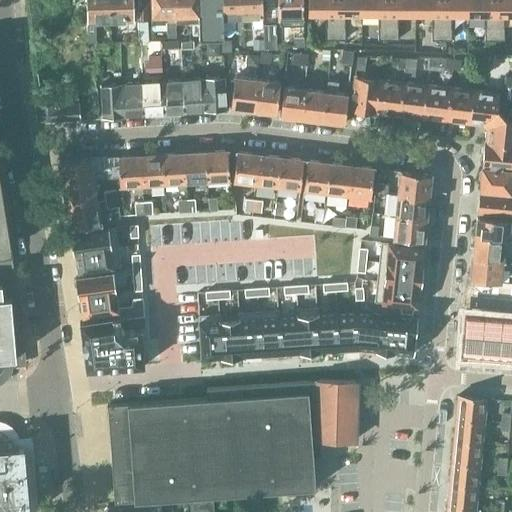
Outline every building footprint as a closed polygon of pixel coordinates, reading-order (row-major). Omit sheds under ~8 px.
[(110,21),(109,0),(85,0),(86,22),(87,22),(87,30),(87,42),(95,42),(94,22),(110,21)] [(132,0),(109,0),(110,21),(133,21),(132,0)] [(136,0),(137,4),(138,41),(148,41),(147,0),(136,0)] [(150,0),(151,21),(175,21),(174,0),(150,0)] [(174,0),(175,21),(198,21),(197,0),(174,0)] [(197,0),(198,21),(198,40),(224,39),(223,19),(222,0),(197,0)] [(242,0),(222,0),(223,19),(234,18),(235,28),(243,28),(242,0)] [(263,0),(242,0),(243,28),(253,28),(252,18),(263,18),(263,0)] [(276,0),(277,18),(277,23),(288,23),(288,17),(303,17),(302,0),(276,0)] [(335,0),(307,0),(308,13),(325,13),(325,26),(335,26),(335,0)] [(362,14),(361,0),(335,0),(335,26),(345,27),(345,13),(362,14)] [(388,27),(388,0),(361,0),(362,14),(378,14),(378,27),(388,27)] [(415,14),(414,0),(388,0),(388,27),(398,27),(398,14),(415,14)] [(441,27),(441,0),(414,0),(415,14),(431,14),(431,27),(441,27)] [(468,14),(467,0),(441,0),(441,27),(451,27),(451,14),(468,14)] [(494,28),(494,0),(467,0),(468,14),(484,14),(484,27),(494,28)] [(511,14),(511,0),(494,0),(494,28),(504,28),(504,14),(511,14)] [(264,24),(264,49),(277,49),(276,24),(264,24)] [(183,25),(175,25),(175,37),(183,37),(183,25)] [(325,26),(325,38),(335,38),(335,26),(325,26)] [(335,38),(345,39),(345,27),(335,26),(335,38)] [(76,27),(76,40),(78,40),(78,42),(86,42),(86,27),(76,27)] [(378,27),(378,39),(388,39),(388,27),(378,27)] [(388,39),(398,39),(398,27),(388,27),(388,39)] [(431,27),(431,39),(441,39),(441,27),(431,27)] [(441,39),(451,39),(451,27),(441,27),(441,39)] [(484,27),(484,40),(494,40),(494,28),(484,27)] [(494,40),(504,40),(504,28),(494,28),(494,40)] [(181,49),(181,40),(160,41),(160,49),(181,49)] [(192,40),(181,40),(181,49),(193,48),(192,40)] [(123,52),(139,52),(139,43),(123,43),(123,52)] [(342,58),(352,58),(352,50),(342,50),(342,58)] [(268,52),(260,53),(260,62),(267,62),(268,52)] [(238,55),(228,55),(228,65),(239,64),(238,55)] [(358,57),(356,68),(364,69),(365,57),(358,57)] [(397,68),(404,69),(406,59),(398,58),(397,68)] [(444,68),(453,69),(454,59),(445,58),(444,68)] [(406,59),(404,69),(412,70),(414,60),(406,59)] [(454,59),(453,69),(460,70),(462,60),(454,59)] [(147,62),(148,76),(162,75),(161,61),(147,62)] [(224,73),(224,61),(216,62),(216,73),(224,73)] [(72,79),(71,80),(71,85),(86,84),(85,74),(72,75),(72,79)] [(96,74),(85,74),(86,84),(93,84),(96,84),(96,74)] [(247,109),(253,110),(257,78),(234,75),(230,108),(235,108),(236,110),(242,111),(243,109),(247,110),(247,109)] [(376,113),(376,111),(375,111),(379,79),(355,76),(351,110),(364,112),(366,114),(370,115),(372,113),(376,113)] [(203,78),(205,110),(205,111),(226,109),(224,77),(203,78)] [(203,78),(183,79),(185,111),(205,110),(203,78)] [(257,78),(253,110),(260,111),(264,112),(265,114),(271,114),(273,113),(276,113),(280,81),(257,78)] [(183,79),(162,80),(164,112),(185,111),(183,79)] [(327,91),(323,121),(345,124),(348,94),(337,92),(338,80),(328,79),(327,91)] [(375,111),(376,111),(399,114),(403,82),(379,79),(375,111)] [(162,80),(142,82),(144,114),(164,112),(162,80)] [(142,82),(122,83),(123,115),(144,114),(142,82)] [(399,114),(423,117),(427,85),(403,82),(399,114)] [(123,115),(122,83),(100,84),(102,116),(123,115)] [(423,117),(447,120),(451,88),(427,85),(423,117)] [(280,116),(301,118),(305,89),(283,86),(280,116)] [(447,120),(471,122),(475,91),(451,88),(447,120)] [(301,118),(323,121),(327,91),(305,89),(301,118)] [(485,124),(486,124),(485,123),(486,117),(491,118),(497,113),(497,109),(499,93),(475,91),(471,122),(485,124)] [(79,101),(78,101),(36,103),(37,120),(80,118),(79,101)] [(485,123),(486,124),(488,127),(489,128),(495,128),(496,122),(500,118),(507,119),(497,109),(497,113),(491,118),(486,117),(485,123)] [(487,140),(487,142),(511,144),(511,119),(507,119),(500,118),(496,122),(495,128),(489,128),(488,127),(488,130),(486,132),(485,138),(487,140)] [(511,144),(487,142),(485,142),(484,145),(482,147),(481,152),(483,154),(482,167),(511,170),(511,144)] [(228,150),(206,151),(207,181),(229,180),(228,150)] [(206,151),(184,152),(185,182),(207,181),(206,151)] [(233,181),(255,184),(259,154),(237,151),(233,181)] [(184,152),(162,153),(163,184),(180,183),(180,189),(186,188),(185,182),(184,152)] [(162,153),(139,155),(141,185),(141,192),(151,191),(150,184),(163,184),(162,153)] [(255,184),(277,187),(281,156),(259,154),(255,184)] [(119,177),(119,186),(141,185),(139,155),(117,156),(119,177)] [(89,157),(93,180),(106,178),(119,177),(117,156),(89,157)] [(281,156),(277,187),(299,189),(303,159),(281,156)] [(63,185),(93,180),(89,157),(59,163),(63,185)] [(303,190),(325,192),(329,162),(307,159),(303,190)] [(325,192),(348,195),(351,165),(329,162),(325,192)] [(351,165),(348,195),(370,198),(374,167),(351,165)] [(511,174),(511,170),(482,168),(482,170),(479,171),(479,178),(481,180),(480,190),(510,193),(511,174)] [(398,193),(429,197),(431,174),(401,171),(398,193)] [(63,185),(66,207),(97,202),(93,180),(63,185)] [(0,282),(1,282),(2,282),(2,280),(0,280),(0,272),(14,270),(0,182),(0,282)] [(376,183),(375,191),(386,193),(387,184),(376,183)] [(103,191),(105,200),(117,198),(116,189),(103,191)] [(396,215),(426,219),(429,197),(398,193),(396,215)] [(373,204),(372,213),(381,214),(381,213),(379,212),(381,195),(374,194),(373,204)] [(477,213),(511,216),(511,197),(479,194),(477,213)] [(216,210),(215,197),(207,198),(208,210),(216,210)] [(117,198),(105,200),(106,208),(118,206),(117,198)] [(187,212),(186,199),(176,200),(177,212),(187,212)] [(194,199),(186,199),(187,212),(194,211),(194,199)] [(244,200),(243,214),(251,215),(253,201),(244,200)] [(150,201),(142,202),(143,214),(151,214),(150,201)] [(251,215),(260,216),(261,202),(253,201),(251,215)] [(97,202),(66,207),(70,229),(100,224),(97,202)] [(143,214),(142,202),(133,202),(134,215),(143,214)] [(273,216),(282,217),(283,205),(275,204),(273,216)] [(315,209),(314,221),(322,222),(323,209),(315,209)] [(381,214),(372,213),(371,221),(380,222),(381,214)] [(335,223),(344,224),(345,216),(336,215),(335,223)] [(426,219),(396,215),(393,238),(413,240),(424,241),(426,219)] [(345,216),(344,224),(352,225),(353,217),(345,216)] [(475,234),(475,236),(505,238),(505,229),(511,229),(511,220),(477,217),(476,225),(474,225),(473,234),(475,234)] [(218,222),(168,222),(169,233),(218,232),(218,222)] [(137,224),(129,224),(130,237),(138,236),(137,224)] [(370,230),(370,235),(378,236),(379,226),(371,225),(370,230)] [(115,226),(70,233),(74,253),(75,253),(75,252),(118,246),(115,226)] [(473,255),(473,258),(502,261),(505,238),(475,236),(474,247),(472,247),(471,255),(473,255)] [(381,241),(378,261),(421,266),(422,265),(424,246),(413,244),(381,241)] [(118,246),(75,252),(75,253),(76,261),(78,272),(121,265),(118,246)] [(359,247),(358,259),(366,260),(367,248),(359,247)] [(139,253),(131,254),(132,266),(140,265),(139,253)] [(502,261),(473,258),(472,268),(470,268),(469,276),(471,276),(471,280),(500,282),(502,261)] [(358,259),(356,271),(365,272),(366,260),(358,259)] [(378,261),(376,281),(419,285),(419,286),(420,286),(422,265),(421,266),(378,261)] [(140,265),(132,266),(133,278),(141,278),(140,265)] [(113,271),(75,277),(78,296),(79,296),(115,291),(113,271)] [(141,278),(133,278),(134,290),(142,289),(141,278)] [(346,281),(334,282),(335,290),(347,289),(346,281)] [(376,281),(374,301),(401,304),(413,305),(415,306),(417,306),(417,304),(419,286),(419,285),(376,281)] [(0,282),(0,372),(4,366),(5,357),(12,357),(16,357),(15,353),(13,328),(13,324),(11,300),(11,299),(10,296),(7,296),(7,297),(2,297),(1,286),(2,286),(1,282),(0,282)] [(334,282),(322,283),(323,291),(335,290),(334,282)] [(307,284),(295,285),(296,293),(308,292),(307,284)] [(295,285),(283,285),(284,294),(296,293),(295,285)] [(268,286),(256,287),(257,295),(269,295),(268,286)] [(474,286),(473,294),(486,295),(486,287),(474,286)] [(256,287),(244,288),(245,296),(257,295),(256,287)] [(363,287),(354,287),(355,301),(364,300),(363,287)] [(486,287),(486,295),(498,296),(498,288),(486,287)] [(229,289),(217,290),(218,298),(230,297),(229,289)] [(217,290),(205,291),(206,299),(218,298),(217,290)] [(115,291),(79,296),(80,299),(81,304),(80,304),(81,314),(82,313),(82,314),(82,315),(118,310),(118,307),(115,291)] [(142,297),(132,298),(132,305),(132,307),(143,307),(142,297)] [(401,304),(400,312),(412,314),(413,305),(401,304)] [(118,310),(119,316),(119,315),(120,319),(133,317),(132,307),(132,305),(118,307),(118,310)] [(316,306),(297,308),(300,351),(299,351),(299,352),(320,350),(319,350),(316,306)] [(317,306),(316,306),(319,350),(320,350),(339,348),(336,312),(318,313),(317,306)] [(143,307),(132,307),(133,317),(144,316),(143,307)] [(278,309),(277,309),(280,352),(299,351),(300,351),(297,308),(296,308),(296,315),(279,316),(278,309)] [(277,309),(258,310),(261,353),(280,352),(277,309)] [(258,310),(238,312),(241,355),(242,355),(261,353),(258,310)] [(356,311),(336,312),(339,348),(358,347),(356,311)] [(417,318),(356,311),(358,347),(376,349),(376,350),(386,351),(387,351),(391,351),(391,352),(392,352),(392,351),(394,351),(413,353),(417,318)] [(220,313),(219,313),(222,356),(221,356),(221,357),(242,355),(241,355),(238,312),(237,312),(237,319),(220,320),(220,313)] [(219,313),(198,314),(201,357),(221,356),(222,356),(219,313)] [(465,313),(462,355),(481,356),(484,315),(465,313)] [(119,316),(79,321),(82,339),(81,339),(83,352),(84,352),(86,369),(109,368),(109,369),(121,368),(121,367),(143,365),(141,329),(124,330),(121,328),(120,319),(119,315),(119,316)] [(484,315),(481,356),(499,358),(502,316),(484,315)] [(511,316),(502,316),(499,358),(511,358),(511,316)] [(318,379),(308,379),(308,381),(307,440),(320,440),(353,441),(355,375),(318,379)] [(321,455),(320,440),(307,440),(308,381),(207,387),(207,397),(107,404),(114,502),(315,487),(313,455),(321,455)] [(450,511),(478,511),(488,394),(461,392),(450,511)] [(0,511),(20,511),(20,507),(25,507),(29,507),(28,503),(26,478),(26,475),(23,450),(24,450),(23,446),(20,446),(20,447),(13,447),(10,439),(4,432),(0,430),(0,511)]
